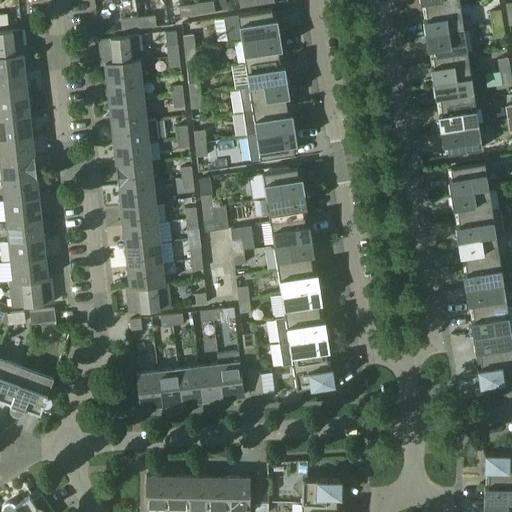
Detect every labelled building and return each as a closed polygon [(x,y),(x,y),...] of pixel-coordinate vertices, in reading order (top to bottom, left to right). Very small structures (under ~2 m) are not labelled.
[(213,0),(196,3),(198,14),(214,11),(213,0)] [(459,5),(458,0),(419,0),(420,2),(424,1),(425,10),(459,5)] [(198,14),(196,3),(178,6),(180,17),(198,14)] [(463,28),(459,5),(425,10),(426,18),(422,19),(425,34),(463,28)] [(272,18),(271,8),(223,16),(227,41),(241,39),(279,33),(276,17),(272,18)] [(502,22),(500,9),(489,11),(491,24),(502,22)] [(156,26),(155,15),(137,17),(139,28),(156,26)] [(139,28),(137,17),(120,19),(121,30),(139,28)] [(504,34),(502,22),(491,24),(493,36),(504,34)] [(0,57),(23,55),(26,54),(23,28),(0,30),(0,57)] [(467,52),(463,28),(425,34),(427,49),(431,49),(433,57),(467,52)] [(281,48),(279,33),(241,39),(245,62),(279,57),(277,48),(281,48)] [(142,60),(139,34),(98,38),(101,64),(104,64),(139,60),(142,60)] [(193,34),(183,35),(184,48),(195,47),(193,34)] [(179,54),(178,43),(167,45),(168,56),(179,54)] [(196,60),(195,47),(184,48),(185,61),(196,60)] [(470,76),(467,52),(433,57),(434,66),(430,66),(432,82),(470,76)] [(180,65),(179,54),(168,56),(169,67),(180,65)] [(0,78),(25,75),(23,55),(0,57),(0,78)] [(509,69),(507,56),(497,58),(499,71),(509,69)] [(280,65),(279,57),(245,62),(248,86),(286,80),(284,65),(280,65)] [(141,82),(139,60),(104,64),(107,85),(141,82)] [(511,82),(509,69),(499,71),(501,84),(511,82)] [(0,99),(27,97),(25,75),(0,78),(0,99)] [(474,100),(470,76),(432,82),(435,97),(439,96),(440,105),(474,100)] [(289,95),(286,80),(248,86),(238,88),(242,111),(252,110),(286,104),(285,96),(289,95)] [(199,81),(188,82),(189,95),(200,94),(199,81)] [(144,103),(141,82),(107,85),(109,107),(144,103)] [(183,95),(182,84),(171,85),(172,96),(183,95)] [(202,107),(200,94),(189,95),(191,108),(202,107)] [(184,106),(183,95),(172,96),(174,107),(184,106)] [(0,119),(29,116),(27,97),(0,99),(0,119)] [(478,123),(474,100),(440,105),(441,113),(437,114),(440,129),(478,123)] [(146,123),(144,103),(109,107),(111,127),(146,123)] [(288,113),(286,104),(252,110),(242,111),(246,135),(256,133),(294,127),(291,112),(288,113)] [(0,139),(32,136),(29,116),(0,119),(0,139)] [(156,122),(146,123),(111,127),(114,148),(148,144),(158,143),(156,122)] [(481,148),(478,123),(440,129),(442,144),(446,143),(447,153),(481,148)] [(188,135),(186,125),(176,126),(177,137),(188,135)] [(296,143),(294,127),(256,133),(246,135),(250,160),(294,153),(292,143),(296,143)] [(204,129),(193,130),(194,143),(205,142),(204,129)] [(189,146),(188,135),(177,137),(178,148),(189,146)] [(0,159),(34,156),(32,136),(0,139),(0,159)] [(207,155),(205,142),(194,143),(196,156),(207,155)] [(151,164),(148,144),(114,148),(116,168),(151,164)] [(36,177),(34,156),(0,159),(0,167),(2,181),(36,177)] [(447,177),(450,193),(488,187),(484,162),(450,167),(451,177),(447,177)] [(153,183),(151,164),(116,168),(118,186),(153,183)] [(192,176),(191,165),(180,166),(181,177),(192,176)] [(262,172),(266,197),(304,191),(301,176),(297,176),(296,167),(262,172)] [(193,187),(192,176),(181,177),(183,188),(193,187)] [(38,195),(36,177),(2,181),(4,199),(38,195)] [(202,208),(212,206),(209,177),(198,178),(202,208)] [(155,204),(153,183),(118,186),(120,208),(155,204)] [(491,211),(488,187),(450,193),(452,208),(456,207),(457,216),(491,211)] [(306,206),(304,191),(266,197),(270,221),(304,216),(302,207),(306,206)] [(41,216),(38,195),(4,199),(6,220),(41,216)] [(157,224),(155,204),(120,208),(123,228),(157,224)] [(197,217),(195,206),(185,207),(186,218),(197,217)] [(214,219),(212,206),(202,208),(203,220),(214,219)] [(499,209),(491,211),(457,216),(459,224),(455,225),(457,240),(495,234),(503,233),(499,209)] [(8,238),(42,234),(41,216),(6,220),(8,238)] [(305,224),(304,216),(270,221),(273,244),(311,238),(309,223),(305,224)] [(198,228),(197,217),(186,218),(187,229),(198,228)] [(160,244),(157,224),(123,228),(125,248),(160,244)] [(10,260),(45,257),(42,234),(8,238),(10,260)] [(499,258),(495,234),(457,240),(459,255),(463,255),(465,264),(499,258)] [(243,250),(242,237),(231,238),(232,251),(243,250)] [(313,254),(311,238),(273,244),(277,269),(311,264),(310,254),(313,254)] [(162,263),(160,244),(125,248),(127,267),(162,263)] [(201,258),(200,247),(189,248),(190,259),(201,258)] [(245,263),(243,250),(232,251),(234,264),(245,263)] [(47,276),(45,257),(10,260),(13,280),(47,276)] [(203,269),(201,258),(190,259),(192,270),(203,269)] [(503,282),(499,258),(465,264),(466,272),(462,273),(465,288),(503,282)] [(164,281),(162,263),(127,267),(129,285),(164,281)] [(312,272),(311,264),(277,269),(281,292),(319,287),(316,271),(312,272)] [(47,276),(13,280),(9,280),(12,306),(53,302),(50,276),(47,276)] [(167,281),(164,281),(129,285),(126,286),(129,312),(170,307),(167,281)] [(507,306),(503,282),(465,288),(467,303),(471,303),(472,311),(507,306)] [(249,298),(247,285),(236,286),(238,299),(249,298)] [(321,302),(319,287),(281,292),(285,316),(319,311),(317,302),(321,302)] [(206,303),(205,292),(194,293),(195,304),(206,303)] [(250,311),(249,298),(238,299),(239,312),(250,311)] [(510,330),(507,306),(472,311),(474,320),(470,320),(472,336),(510,330)] [(224,318),(222,307),(212,309),(213,320),(224,318)] [(55,320),(54,308),(29,310),(30,323),(55,320)] [(213,320),(212,309),(201,310),(202,321),(213,320)] [(25,324),(23,311),(6,313),(7,325),(25,324)] [(320,319),(319,311),(285,316),(275,318),(279,342),(288,341),(326,335),(324,319),(320,319)] [(183,323),(182,312),(171,313),(172,324),(183,323)] [(172,324),(171,313),(160,315),(161,326),(172,324)] [(141,328),(140,317),(129,319),(131,330),(141,328)] [(511,329),(510,330),(472,336),(474,351),(478,350),(480,359),(511,353),(511,329)] [(256,345),(255,332),(242,334),(243,347),(256,345)] [(329,349),(326,335),(288,341),(279,342),(282,365),(292,364),(326,359),(325,350),(329,349)] [(258,358),(256,345),(243,347),(245,360),(258,358)] [(511,353),(480,359),(481,367),(478,367),(474,364),(473,365),(477,368),(479,383),(476,387),(477,388),(480,384),(491,382),(492,386),(492,385),(492,382),(502,380),(507,383),(507,382),(511,379),(511,353)] [(0,398),(10,402),(24,366),(0,357),(0,398)] [(331,367),(334,362),(331,366),(327,367),(326,359),(292,364),(293,373),(288,381),(287,381),(287,382),(288,382),(296,387),(296,388),(297,388),(300,390),(301,390),(303,387),(310,386),(307,390),(308,390),(311,386),(322,384),(322,388),(323,388),(323,384),(333,382),(337,385),(338,385),(334,382),(331,367)] [(243,394),(239,360),(218,362),(222,397),(243,394)] [(222,397),(218,362),(198,365),(202,399),(222,397)] [(202,399),(198,365),(178,367),(182,402),(202,399)] [(40,413),(53,377),(24,366),(10,402),(9,404),(9,405),(10,407),(10,408),(11,409),(12,410),(13,411),(15,412),(16,412),(18,412),(19,411),(21,411),(22,410),(23,408),(23,407),(40,413)] [(182,402),(178,367),(157,370),(161,404),(182,402)] [(262,393),(259,369),(246,371),(249,394),(262,393)] [(161,404),(157,370),(136,372),(140,407),(161,404)] [(511,451),(509,452),(511,449),(511,448),(507,452),(497,452),(497,448),(496,448),(496,452),(485,451),(481,447),(481,448),(484,452),(484,467),(480,471),(481,471),(485,468),(488,468),(488,476),(511,476),(511,451)] [(166,511),(166,509),(167,475),(145,474),(144,511),(166,511)] [(340,479),(344,475),(343,475),(339,478),(329,478),(329,474),(328,474),(328,478),(317,478),(313,474),(313,475),(316,478),(308,478),(306,476),(306,474),(305,474),(305,476),(303,478),(302,478),(302,479),(295,485),(294,485),(294,486),(295,486),(301,493),(301,502),(336,503),(336,495),(339,495),(343,499),(343,498),(340,494),(340,479)] [(186,511),(187,510),(187,475),(167,475),(166,509),(166,511),(186,511)] [(207,511),(207,510),(208,476),(187,475),(187,510),(186,511),(207,511)] [(228,511),(228,476),(208,476),(207,510),(228,511)] [(249,511),(249,476),(228,476),(228,511),(249,511)] [(511,500),(511,476),(488,476),(488,485),(484,485),(483,500),(511,500)] [(268,477),(255,477),(255,501),(268,502),(268,477)] [(53,511),(45,499),(41,494),(32,500),(29,495),(15,505),(14,503),(13,503),(11,502),(10,501),(8,501),(7,502),(5,502),(4,503),(3,504),(2,505),(2,507),(2,508),(2,510),(2,511),(53,511)] [(511,511),(511,500),(483,500),(483,511),(511,511)] [(267,511),(268,502),(255,501),(254,511),(267,511)] [(339,511),(335,511),(336,503),(301,502),(301,511),(339,511)]
